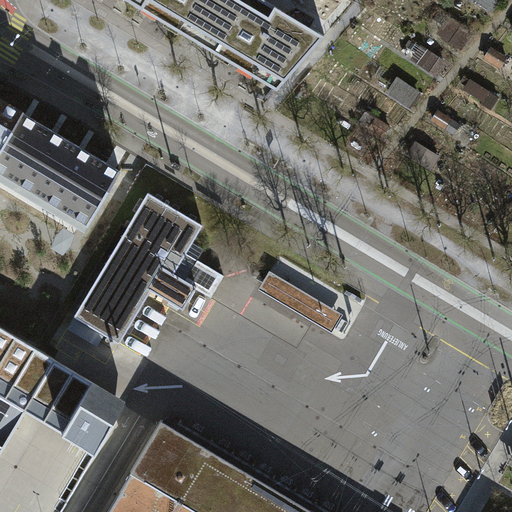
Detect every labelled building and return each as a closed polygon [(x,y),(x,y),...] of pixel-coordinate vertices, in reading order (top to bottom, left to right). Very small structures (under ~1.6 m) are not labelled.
[(126,0),(198,42),(222,0),(126,0)] [(325,35),(266,0),(222,0),(198,42),(278,89),(325,35)] [(0,149),(23,112),(0,98),(0,149)] [(120,171),(23,112),(0,149),(0,178),(85,229),(120,171)] [(75,315),(76,316),(119,343),(120,343),(151,290),(183,309),(195,288),(211,297),(224,276),(186,253),(203,225),(148,192),(75,315)] [(343,314),(270,270),(258,289),(332,333),(343,314)] [(0,325),(0,394),(26,410),(95,452),(126,400),(0,325)] [(0,394),(0,453),(26,410),(0,394)] [(316,511),(161,420),(131,471),(133,472),(108,511),(316,511)]
